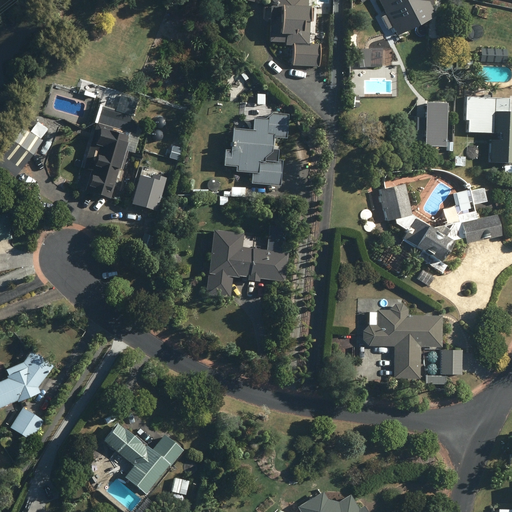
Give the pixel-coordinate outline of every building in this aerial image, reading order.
[(309,7),(309,6),(307,6),(307,0),(270,0),(269,18),(271,19),(270,41),(286,41),(286,44),(294,45),(293,64),(319,66),(320,44),(308,43),(309,20),(312,21),(313,7),(309,7)] [(378,0),(388,18),(383,20),(388,28),(392,26),(395,31),(391,34),(395,42),(400,39),(398,35),(435,15),(430,5),(434,4),(431,0),(378,0)] [(489,17),(501,20),(503,14),(491,11),(489,17)] [(465,34),(465,43),(474,43),(474,34),(465,34)] [(361,48),(357,48),(357,66),(390,66),(390,48),(379,48),(379,47),(372,47),(372,44),(364,44),(364,45),(361,45),(361,48)] [(490,139),(489,162),(511,162),(511,99),(509,99),(509,97),(465,96),(464,119),(468,119),(467,131),(500,132),(500,140),(490,139)] [(83,168),(91,170),(85,191),(110,198),(119,168),(122,168),(127,152),(132,153),(132,152),(135,152),(141,130),(131,115),(101,107),(83,168)] [(251,183),(280,186),(282,161),(277,160),(278,146),(275,145),(274,149),(272,149),(273,137),(286,138),(288,114),(272,113),(266,118),(253,117),(252,129),(229,127),(228,135),(231,135),(230,150),(225,149),(223,165),(235,166),(235,171),(252,172),(251,183)] [(369,134),(387,139),(389,132),(371,126),(369,134)] [(453,165),(464,166),(465,157),(454,157),(453,165)] [(24,171),(12,161),(5,170),(18,179),(24,171)] [(167,174),(142,166),(130,204),(155,212),(167,174)] [(404,184),(380,190),(387,220),(395,218),(396,223),(407,230),(403,237),(422,249),(418,256),(442,272),(451,257),(445,254),(455,239),(465,237),(466,243),(482,239),(481,237),(490,235),(491,237),(502,235),(497,214),(477,219),(475,212),(458,216),(459,222),(452,223),(444,236),(411,215),(404,184)] [(471,191),(474,203),(487,200),(484,187),(471,191)] [(469,191),(451,195),(454,206),(457,205),(459,212),(470,209),(469,203),(472,203),(469,193),(469,191)] [(189,208),(183,207),(184,205),(176,204),(175,211),(182,212),(183,211),(189,212),(189,208)] [(0,215),(0,240),(11,238),(7,214),(0,215)] [(242,247),(243,232),(213,229),(205,294),(230,297),(232,276),(238,277),(238,276),(248,277),(248,279),(259,281),(259,278),(284,281),(288,252),(283,252),(286,226),(270,225),(267,250),(242,247)] [(155,236),(143,233),(139,248),(150,252),(155,236)] [(422,270),(417,279),(429,287),(435,278),(422,270)] [(369,345),(394,346),(393,377),(420,378),(420,347),(442,347),(442,315),(408,315),(408,308),(403,303),(395,303),(390,308),(390,310),(377,310),(377,325),(369,325),(363,331),(363,339),(369,345)] [(461,351),(439,350),(439,375),(460,375),(461,351)] [(6,369),(9,377),(0,381),(0,407),(17,400),(18,402),(40,392),(38,388),(53,364),(37,353),(36,355),(30,351),(23,362),(6,369)] [(22,408),(10,427),(31,440),(43,421),(22,408)] [(134,465),(125,477),(146,493),(168,464),(170,466),(182,450),(164,435),(152,451),(146,446),(145,447),(140,443),(141,441),(117,423),(103,441),(134,465)] [(176,478),(172,491),(185,494),(189,481),(176,478)] [(367,511),(364,505),(358,509),(350,495),(339,502),(327,499),(323,492),(297,507),(300,511),(367,511)]
